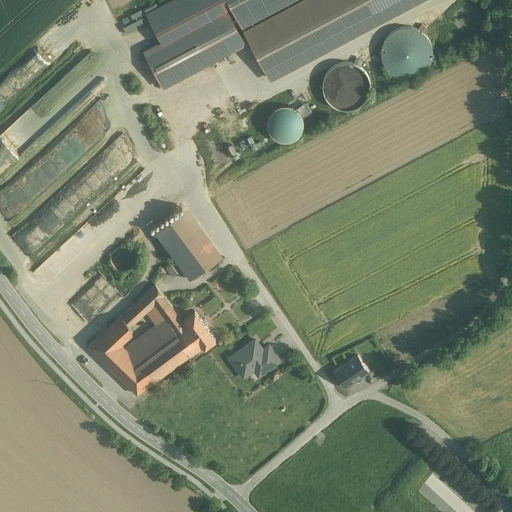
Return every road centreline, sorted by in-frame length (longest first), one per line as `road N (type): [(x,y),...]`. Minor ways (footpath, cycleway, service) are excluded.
road 1 (track): [(338,413),(216,223),(102,0)]
road 2 (track): [(511,241),(506,283),(491,308),(236,495)]
road 3 (tertiary): [(0,281),(125,421),(236,495),(249,511)]
